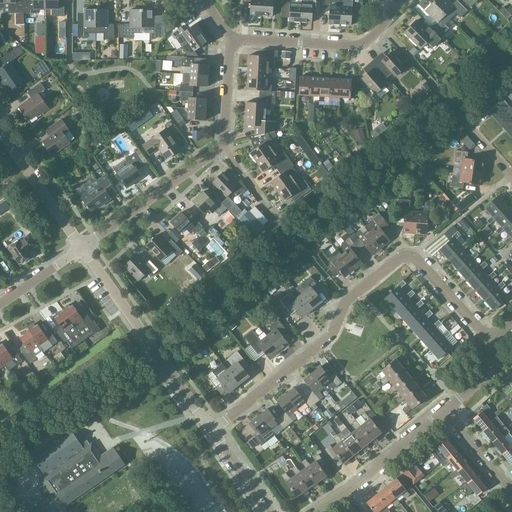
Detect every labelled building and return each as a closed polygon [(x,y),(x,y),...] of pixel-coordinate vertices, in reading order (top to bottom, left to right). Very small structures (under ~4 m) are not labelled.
[(46,9),(45,0),(33,0),(33,1),(27,1),(27,13),(38,13),(38,9),(46,9)] [(45,0),(46,9),(52,9),(51,16),(64,16),(64,4),(58,4),(58,0),(45,0)] [(261,16),(261,0),(250,0),(250,15),(261,16)] [(261,0),(261,16),(272,17),(273,0),(261,0)] [(300,22),(301,4),(295,3),(294,0),(290,0),(289,22),(300,22)] [(301,0),(301,4),(300,22),(311,23),(312,0),(301,0)] [(340,25),(341,6),(334,6),(334,0),(323,0),(323,11),(329,12),(328,24),(340,25)] [(352,0),(341,0),(341,6),(340,25),(351,25),(352,0)] [(435,0),(433,3),(450,19),(455,14),(460,18),(467,11),(456,0),(452,4),(447,0),(435,0)] [(444,25),(450,19),(433,3),(425,11),(435,21),(431,25),(441,36),(449,29),(444,25)] [(96,33),(96,10),(84,10),(84,24),(77,24),(77,37),(88,37),(88,33),(96,33)] [(96,10),(96,33),(103,33),(103,39),(113,40),(114,24),(107,24),(107,10),(96,10)] [(141,33),(141,10),(130,10),(130,24),(123,24),(123,38),(134,38),(134,33),(141,33)] [(141,10),(141,33),(149,33),(149,38),(159,38),(160,24),(153,24),(153,10),(141,10)] [(429,27),(425,31),(415,21),(404,32),(421,48),(427,43),(432,48),(441,39),(429,27)] [(187,43),(202,33),(195,24),(184,32),(181,27),(170,34),(174,39),(176,38),(182,47),(187,43)] [(31,47),(36,40),(27,32),(21,39),(31,47)] [(187,43),(192,49),(189,51),(189,57),(193,58),(194,52),(208,42),(202,33),(187,43)] [(277,57),(278,51),(265,50),(264,56),(249,55),(248,67),(268,68),(269,57),(277,57)] [(9,63),(16,58),(11,51),(0,59),(5,66),(0,68),(0,81),(8,92),(23,82),(9,63)] [(373,61),(387,77),(392,73),(395,77),(405,67),(392,52),(384,59),(380,54),(373,61)] [(195,58),(187,58),(182,57),(182,67),(191,67),(190,75),(208,76),(208,65),(194,64),(195,58)] [(382,81),(387,77),(373,61),(365,68),(369,72),(361,79),(375,94),(385,85),(382,81)] [(267,79),(268,68),(248,67),(247,78),(267,79)] [(190,75),(183,74),(182,82),(181,82),(180,91),(193,92),(193,86),(207,87),(208,76),(190,75)] [(309,96),(310,77),(299,77),(298,95),(309,96)] [(319,96),(320,78),(310,77),(309,96),(319,96)] [(267,85),(267,79),(247,78),(247,90),(262,91),(262,97),(275,98),(275,97),(284,97),(285,92),(271,91),(272,85),(267,85)] [(329,97),(330,79),(320,78),(319,96),(319,102),(324,102),(325,97),(329,97)] [(339,98),(340,79),(330,79),(329,97),(339,98)] [(340,79),(339,98),(350,98),(351,80),(340,79)] [(31,98),(19,107),(28,120),(36,115),(37,117),(48,109),(38,94),(45,90),(40,83),(27,92),(31,98)] [(192,98),(193,92),(180,91),(179,100),(188,101),(188,109),(206,110),(206,99),(192,98)] [(274,104),(275,98),(262,97),(261,103),(246,102),(245,114),(265,115),(265,109),(270,110),(270,104),(274,104)] [(502,100),(488,113),(489,113),(503,129),(502,130),(503,129),(511,139),(511,114),(504,106),(506,104),(502,100)] [(205,121),(206,110),(188,109),(187,120),(205,121)] [(265,121),(265,115),(245,114),(244,125),(255,126),(256,129),(254,130),(256,136),(254,136),(254,137),(274,131),(275,121),(265,121)] [(69,143),(64,135),(69,131),(61,120),(50,128),(54,134),(42,142),(52,155),(69,143)] [(353,138),(364,134),(360,122),(349,126),(353,138)] [(113,137),(124,147),(132,139),(120,129),(113,137)] [(166,160),(181,149),(166,129),(142,146),(149,155),(158,149),(166,160)] [(266,141),(271,138),(272,139),(276,137),(274,131),(254,137),(260,146),(250,153),(256,163),(273,151),(266,141)] [(290,160),(286,155),(283,150),(276,155),(273,151),(256,163),(263,172),(279,160),(282,158),(286,164),(290,160)] [(462,170),(482,173),(483,162),(466,159),(467,152),(456,151),(454,162),(463,164),(462,170)] [(137,170),(144,166),(135,153),(125,159),(130,166),(118,175),(127,188),(142,177),(137,170)] [(57,156),(50,158),(53,165),(59,163),(57,156)] [(287,170),(270,182),(277,192),(297,177),(298,177),(299,176),(292,167),(294,166),(290,160),(286,164),(289,169),(287,170)] [(480,185),(482,173),(462,170),(461,177),(452,176),(450,187),(462,188),(463,182),(480,185)] [(243,194),(247,190),(240,180),(234,186),(222,173),(212,183),(226,197),(232,191),(236,195),(240,192),(243,194)] [(109,196),(115,191),(104,176),(97,181),(99,184),(80,198),(90,211),(101,204),(102,205),(111,199),(109,196)] [(304,180),(301,182),(298,177),(297,177),(277,192),(284,201),(299,190),(303,195),(311,189),(304,180)] [(203,192),(192,202),(203,213),(208,209),(212,213),(214,211),(219,216),(227,209),(217,198),(212,202),(203,192)] [(493,219),(507,206),(498,196),(484,209),(492,217),(486,222),(489,225),(494,220),(493,219)] [(235,199),(227,204),(231,211),(239,205),(235,199)] [(414,233),(416,213),(409,212),(410,200),(399,199),(398,216),(404,216),(403,232),(414,233)] [(416,213),(414,233),(426,234),(427,218),(433,219),(434,207),(423,206),(423,213),(416,213)] [(502,229),(511,219),(511,211),(507,206),(493,219),(494,220),(501,227),(495,232),(498,235),(503,230),(502,229)] [(351,209),(339,217),(346,227),(358,218),(351,209)] [(249,211),(239,220),(254,235),(263,226),(249,211)] [(194,234),(202,226),(193,217),(189,221),(181,212),(170,222),(180,232),(185,228),(189,232),(191,230),(194,234)] [(363,227),(368,233),(381,248),(390,241),(382,231),(389,226),(379,213),(372,219),(372,220),(363,227)] [(511,239),(511,237),(511,219),(502,229),(503,230),(509,237),(504,242),(507,245),(511,240),(511,239)] [(478,225),(483,230),(488,226),(484,220),(478,225)] [(368,233),(364,236),(359,230),(354,234),(354,233),(349,237),(359,250),(364,246),(372,256),(381,248),(368,233)] [(215,251),(222,246),(211,232),(204,237),(215,251)] [(462,248),(461,247),(455,240),(460,235),(457,232),(452,237),(453,238),(439,251),(448,261),(462,248)] [(349,237),(346,234),(341,238),(344,241),(341,243),(341,246),(345,251),(340,255),(353,271),(362,263),(354,254),(359,250),(349,237)] [(8,248),(19,264),(30,256),(27,252),(36,245),(29,235),(20,242),(19,241),(8,248)] [(177,257),(182,252),(171,240),(166,244),(157,235),(146,246),(161,261),(171,251),(177,257)] [(327,251),(333,246),(329,242),(323,247),(327,251)] [(471,258),(470,257),(464,250),(469,245),(466,242),(461,247),(462,248),(448,261),(457,271),(471,258)] [(322,251),(317,255),(321,260),(324,264),(331,272),(335,277),(340,273),(344,278),(353,271),(340,255),(337,250),(328,258),(326,256),(322,251)] [(480,268),(479,267),(472,260),(478,255),(475,252),(470,257),(471,258),(457,271),(466,281),(480,268)] [(151,277),(158,270),(149,260),(145,265),(136,255),(124,266),(138,281),(147,273),(151,277)] [(489,278),(488,277),(481,270),(487,265),(484,263),(479,267),(480,268),(466,281),(475,291),(489,278)] [(498,288),(497,287),(490,280),(495,275),(493,272),(488,277),(489,278),(475,291),(483,301),(498,288)] [(300,296),(311,310),(321,302),(314,293),(319,288),(310,277),(295,290),(300,296)] [(407,297),(406,295),(400,289),(405,284),(402,281),(397,286),(398,287),(384,299),(393,309),(407,297)] [(498,288),(483,301),(493,311),(507,298),(499,290),(504,285),(502,282),(497,287),(498,288)] [(416,307),(415,305),(409,298),(414,294),(411,291),(406,295),(407,297),(393,309),(402,320),(416,307)] [(311,310),(300,296),(295,300),(290,293),(280,302),(289,313),(294,309),(301,318),(311,310)] [(425,317),(424,316),(418,308),(423,304),(420,301),(415,305),(416,307),(402,320),(411,329),(425,317)] [(94,321),(92,322),(85,312),(80,316),(72,305),(70,306),(68,305),(63,309),(62,310),(78,332),(88,325),(94,334),(100,330),(94,321)] [(64,342),(78,332),(62,310),(61,311),(55,313),(57,316),(54,318),(62,329),(57,332),(64,342)] [(434,327),(433,326),(427,319),(432,314),(429,311),(424,316),(425,317),(411,329),(420,340),(434,327)] [(266,337),(278,353),(288,345),(281,337),(287,333),(278,321),(268,328),(272,333),(266,337)] [(443,337),(442,336),(436,329),(441,324),(438,321),(433,326),(434,327),(420,340),(429,350),(443,337)] [(42,351),(51,345),(52,346),(57,342),(50,331),(45,335),(37,324),(34,326),(32,324),(28,328),(27,329),(42,351)] [(21,335),(19,337),(27,348),(21,352),(30,364),(36,359),(35,356),(42,351),(27,329),(26,330),(20,333),(21,335)] [(278,353),(266,337),(260,342),(251,331),(243,337),(257,355),(262,352),(269,360),(278,353)] [(443,337),(429,350),(438,360),(452,347),(445,339),(450,334),(447,331),(442,336),(443,337)] [(8,371),(22,361),(15,351),(10,354),(2,343),(0,344),(0,359),(4,365),(8,371)] [(227,372),(238,386),(248,377),(241,368),(245,364),(236,353),(227,361),(232,367),(227,372)] [(389,381),(402,369),(398,364),(401,362),(398,358),(381,371),(385,376),(384,377),(383,379),(380,381),(383,385),(389,381)] [(238,386),(227,372),(221,365),(206,377),(215,388),(220,384),(228,394),(238,386)] [(341,383),(331,370),(326,374),(320,366),(312,373),(323,388),(325,391),(330,387),(332,390),(341,383)] [(410,379),(406,373),(408,371),(405,367),(402,369),(389,381),(393,386),(391,387),(390,389),(387,391),(390,395),(396,390),(410,379)] [(319,392),(323,388),(312,373),(303,380),(311,391),(307,395),(314,404),(323,397),(319,392)] [(418,389),(418,388),(413,383),(416,381),(413,377),(410,379),(396,390),(400,395),(399,396),(397,398),(394,401),(398,405),(404,400),(418,389)] [(418,389),(404,400),(408,404),(406,406),(405,408),(402,410),(405,414),(425,398),(421,392),(424,390),(420,386),(418,388),(418,389)] [(314,404),(307,395),(302,398),(294,388),(285,395),(297,409),(305,403),(310,408),(314,404)] [(292,413),(297,409),(285,395),(276,401),(285,412),(280,416),(288,425),(296,419),(292,413)] [(491,424),(489,422),(483,415),(489,409),(486,405),(479,411),(480,412),(472,419),(482,431),(491,424)] [(387,420),(396,413),(390,406),(382,413),(387,420)] [(288,425),(280,416),(276,420),(267,409),(258,416),(270,430),(279,424),(283,429),(288,425)] [(381,433),(367,416),(365,413),(361,416),(363,419),(363,421),(365,423),(360,426),(360,427),(371,441),(373,443),(377,440),(375,437),(381,433)] [(275,436),(270,430),(258,416),(250,423),(258,433),(254,437),(261,447),(275,436)] [(501,436),(499,434),(493,427),(499,421),(496,417),(489,422),(491,424),(482,431),(492,443),(501,436)] [(360,427),(360,426),(355,421),(352,424),(354,427),(354,428),(356,430),(351,434),(350,434),(362,448),(364,451),(368,448),(366,445),(371,441),(360,427)] [(350,434),(351,434),(346,428),(342,431),(345,434),(346,437),(341,441),(352,456),(355,458),(359,455),(356,452),(362,448),(350,434)] [(511,447),(509,446),(503,438),(509,432),(506,428),(499,434),(501,436),(492,443),(502,455),(511,447)] [(71,432),(33,459),(44,475),(39,478),(43,485),(37,489),(44,499),(35,506),(39,511),(55,511),(106,476),(107,477),(109,476),(108,475),(124,464),(112,447),(100,456),(91,443),(89,444),(86,440),(80,444),(71,432)] [(352,456),(341,441),(337,435),(333,438),(335,441),(336,443),(337,445),(332,449),(329,445),(324,450),(332,459),(337,456),(345,466),(349,463),(347,460),(352,456)] [(253,438),(248,441),(253,448),(258,444),(253,438)] [(448,460),(456,453),(446,440),(438,447),(437,446),(430,451),(440,463),(446,458),(448,460)] [(283,448),(288,456),(295,451),(290,443),(283,448)] [(511,447),(502,455),(511,466),(511,443),(509,446),(511,447)] [(457,472),(466,465),(456,453),(448,460),(446,458),(440,463),(443,467),(450,462),(456,470),(457,472)] [(306,468),(316,483),(321,479),(323,482),(327,479),(320,468),(325,464),(318,454),(313,458),(315,461),(310,465),(309,463),(307,462),(305,459),(301,462),(305,468),(306,468)] [(422,473),(420,471),(418,469),(416,471),(411,465),(403,472),(413,485),(426,474),(424,472),(422,473)] [(467,484),(476,477),(466,465),(457,472),(456,470),(449,475),(453,479),(459,474),(465,482),(467,484)] [(306,468),(305,468),(300,472),(299,470),(297,469),(295,466),(291,469),(295,475),(296,475),(306,490),(312,486),(314,489),(318,486),(316,483),(306,468)] [(296,475),(295,475),(290,479),(289,477),(287,476),(285,473),(281,476),(296,497),(302,493),(304,496),(308,493),(306,490),(296,475)] [(465,482),(459,487),(462,491),(467,497),(473,492),(477,496),(486,489),(476,477),(467,484),(465,482)] [(406,490),(405,490),(396,479),(386,487),(399,503),(395,498),(401,494),(404,499),(409,495),(406,490)] [(394,507),(399,503),(386,487),(376,495),(389,511),(385,506),(391,502),(394,507)] [(382,511),(388,511),(389,511),(376,495),(366,503),(372,511),(377,511),(381,510),(382,511)] [(433,505),(439,511),(447,511),(448,511),(439,500),(433,505)]
